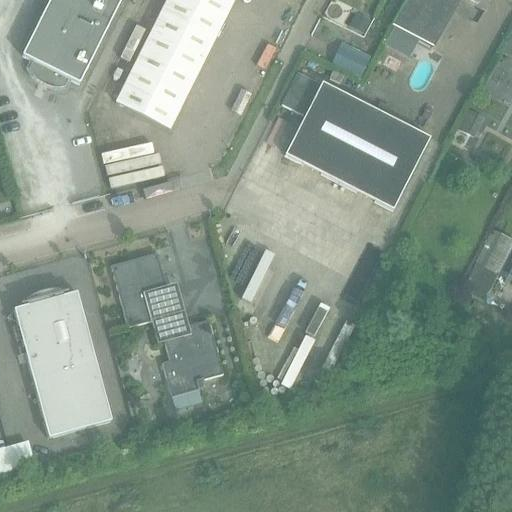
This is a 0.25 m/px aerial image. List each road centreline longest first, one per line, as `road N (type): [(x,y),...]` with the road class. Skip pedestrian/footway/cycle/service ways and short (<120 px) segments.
road 1 (track): [(397,286),(489,337),(494,361),(477,380),(2,511)]
road 2 (unclassified): [(0,251),(225,191)]
